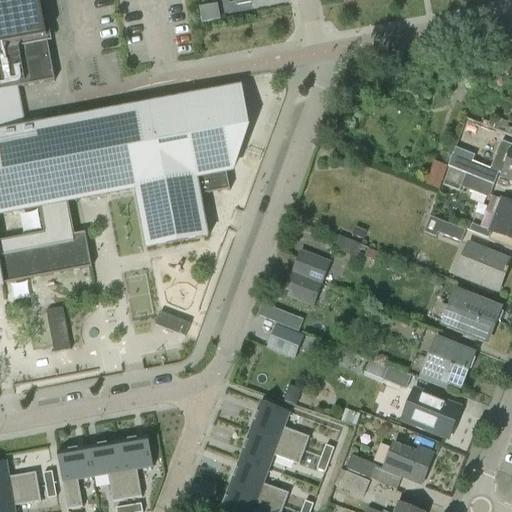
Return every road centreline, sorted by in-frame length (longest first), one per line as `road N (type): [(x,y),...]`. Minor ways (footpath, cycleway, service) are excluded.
road 1 (residential): [(0,424),(187,389),(214,373),(324,81),(320,54)]
road 2 (residential): [(320,54),(75,101)]
road 3 (residential): [(320,54),(506,24)]
